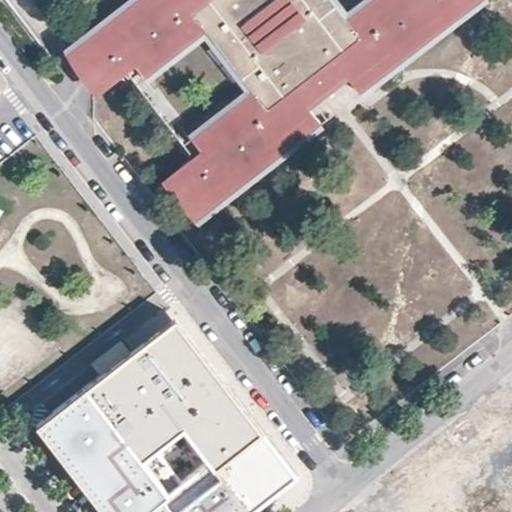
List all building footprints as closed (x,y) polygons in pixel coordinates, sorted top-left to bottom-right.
[(143,79),(202,33),(189,16),(193,12),(262,102),(257,105),(245,90),(185,135),(197,150),(173,168),(195,197),(204,189),(215,202),(320,118),(310,105),(347,77),(358,90),(464,8),(457,0),(359,0),(349,8),(362,24),(358,27),(336,0),(130,0),(85,35),(95,48),(85,55),(108,85),(132,65),(143,79)] [(95,48),(85,35),(75,43),(85,55),(95,48)] [(206,209),(215,202),(204,189),(195,197),(206,209)] [(18,221),(7,215),(0,225),(0,228),(5,231),(18,221)] [(240,511),(297,472),(176,314),(40,414),(64,445),(97,420),(125,454),(91,479),(117,511),(240,511)] [(64,445),(91,479),(125,454),(97,420),(64,445)] [(447,511),(508,511),(488,484),(447,511)]
